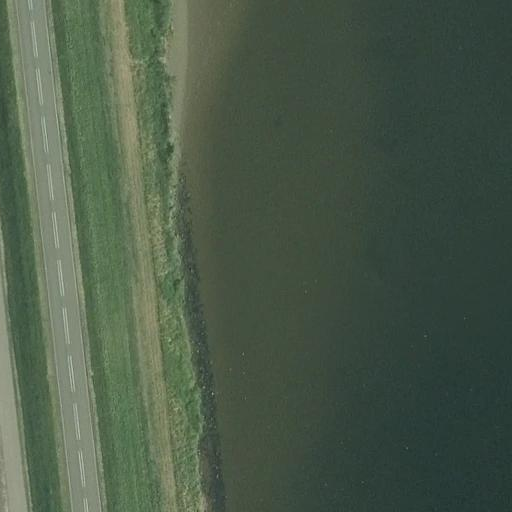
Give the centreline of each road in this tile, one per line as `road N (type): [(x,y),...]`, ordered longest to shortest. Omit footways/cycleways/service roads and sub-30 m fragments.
road 1 (trunk): [(85,511),(27,0)]
road 2 (unclassified): [(23,511),(0,304)]
